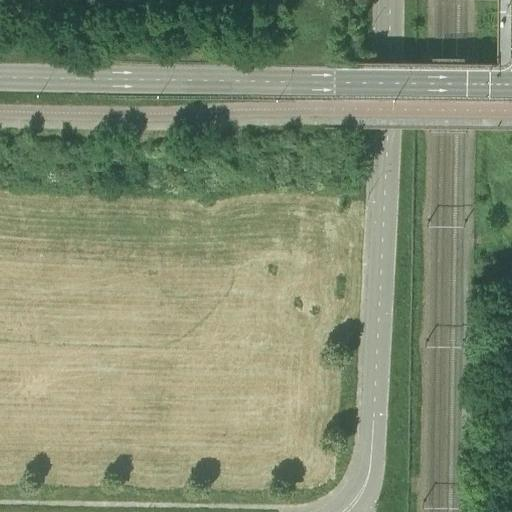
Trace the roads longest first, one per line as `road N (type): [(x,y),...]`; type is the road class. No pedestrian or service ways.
road 1 (secondary): [(0,74),(511,85)]
road 2 (tertiary): [(357,506),(379,452),(386,0)]
